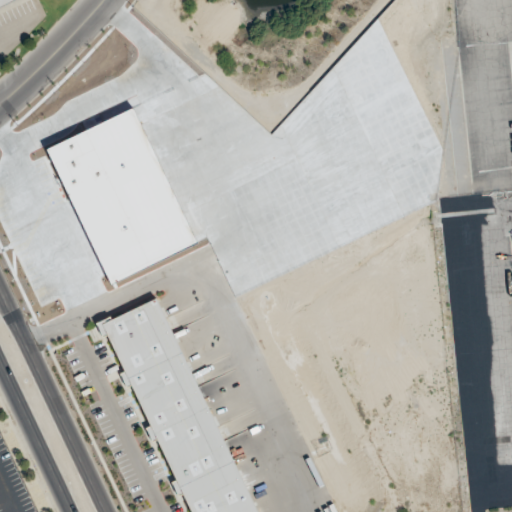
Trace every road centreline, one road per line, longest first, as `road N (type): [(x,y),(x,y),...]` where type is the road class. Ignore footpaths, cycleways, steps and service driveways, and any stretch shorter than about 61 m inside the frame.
road 1 (secondary): [(108,511),(0,282)]
road 2 (secondary): [(0,366),(70,511)]
road 3 (tertiary): [(0,102),(104,0)]
